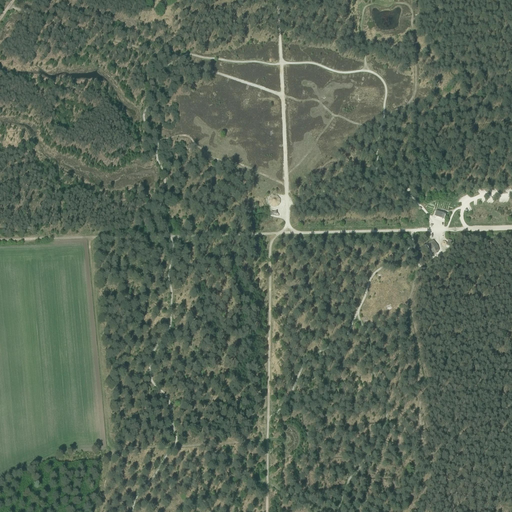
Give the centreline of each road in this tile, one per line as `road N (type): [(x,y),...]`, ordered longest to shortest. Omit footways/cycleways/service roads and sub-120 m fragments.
road 1 (track): [(378,4),(364,7),(364,68),(357,71),(192,57),(160,70),(146,122),(164,174),(158,215),(168,227),(169,315),(147,362),(175,433),(133,511)]
road 2 (track): [(268,441),(108,449),(89,238)]
road 3 (track): [(340,511),(389,420),(373,345),(355,314),(370,278),(412,243),(412,229)]
road 4 (track): [(161,335),(176,337),(203,361),(221,393),(268,420),(302,365),(353,335),(355,314)]
road 5 (track): [(11,6),(282,96)]
road 6 (track): [(271,233),(266,511)]
road 7 (track): [(0,240),(271,233)]
road 8 (track): [(277,0),(285,220),(271,233)]
road 9 (track): [(415,201),(380,172),(386,90),(364,68)]
road 10 (track): [(271,233),(412,229)]
